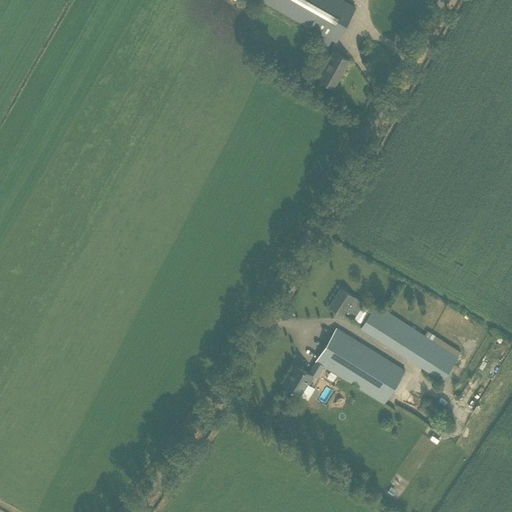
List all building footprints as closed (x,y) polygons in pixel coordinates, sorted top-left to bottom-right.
[(260,0),(322,34),(332,39),(336,41),(355,7),(346,2),(342,0),(260,0)] [(334,51),(318,78),(333,87),(348,60),(334,51)] [(341,315),(353,297),(339,288),(328,307),(341,315)] [(459,353),(427,333),(424,337),(375,305),(360,329),(442,381),(459,353)] [(383,404),(404,371),(345,333),(336,328),(309,373),(295,364),(289,375),(287,374),(282,383),(290,389),(296,393),(303,382),(308,385),(313,377),(315,378),(324,365),(383,404)]
